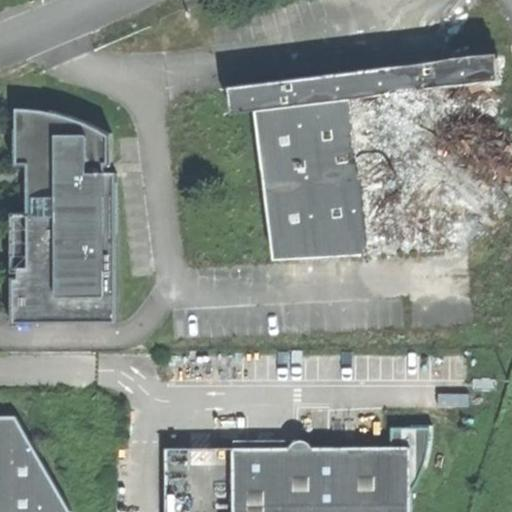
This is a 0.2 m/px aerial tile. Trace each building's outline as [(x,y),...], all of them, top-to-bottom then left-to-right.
[(283,105),(297,259),(511,239),(511,127),(507,78),(511,77),(511,52),(435,60),(434,48),(295,61),(296,79),(260,82),(263,107),(283,105)] [(22,106),(11,320),(121,321),(115,133),(101,126),(86,120),(67,112),(50,108),(37,107),(22,106)] [(279,108),(258,110),(263,160),(284,158),(279,108)] [(0,511),(79,511),(18,418),(0,417),(0,511)] [(174,444),(174,511),(420,511),(421,490),(439,453),(439,421),(397,421),(397,444),(325,444),(316,434),(297,434),(297,444),(174,444)]
